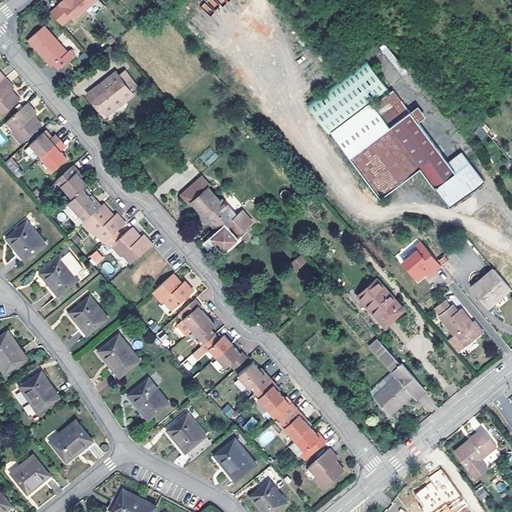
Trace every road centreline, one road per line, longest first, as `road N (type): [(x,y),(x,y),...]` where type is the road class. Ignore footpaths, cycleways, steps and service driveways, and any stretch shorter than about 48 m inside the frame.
road 1 (residential): [(381,475),(265,337),(245,329),(146,202),(125,194),(101,167),(94,145),(0,37)]
road 2 (residential): [(127,449),(69,364),(0,293)]
road 3 (residential): [(381,475),(489,389)]
road 4 (residential): [(127,449),(232,511)]
